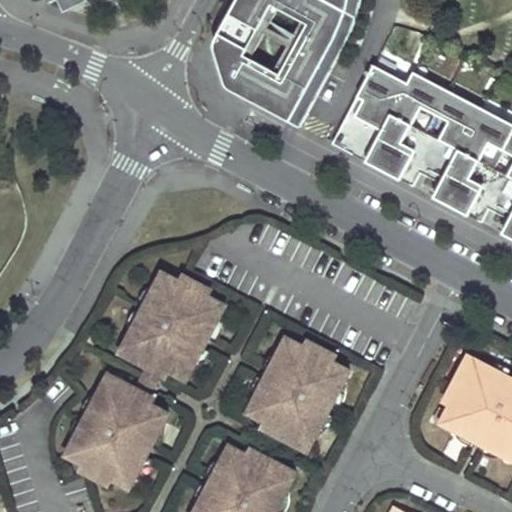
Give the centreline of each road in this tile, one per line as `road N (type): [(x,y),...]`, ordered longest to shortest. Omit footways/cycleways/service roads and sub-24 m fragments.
road 1 (residential): [(156,107),(220,148),(462,270)]
road 2 (residential): [(156,107),(49,315),(0,369)]
road 3 (residential): [(371,447),(462,270)]
road 4 (residential): [(0,37),(70,54),(156,107)]
road 5 (residential): [(498,511),(371,447)]
